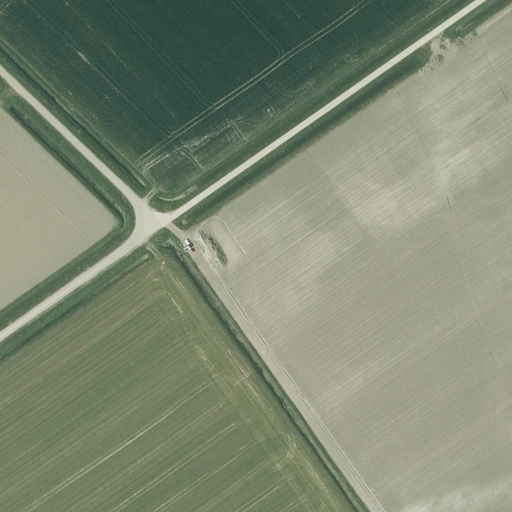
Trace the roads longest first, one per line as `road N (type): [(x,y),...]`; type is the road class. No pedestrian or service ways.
road 1 (unclassified): [(156,225),(480,0)]
road 2 (unclassified): [(156,225),(0,71)]
road 3 (unclassified): [(0,335),(156,225)]
